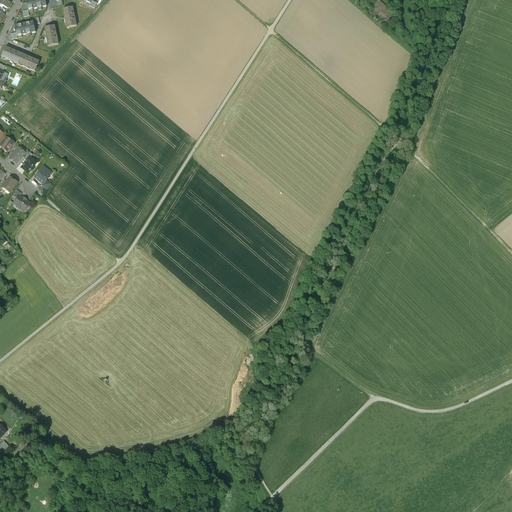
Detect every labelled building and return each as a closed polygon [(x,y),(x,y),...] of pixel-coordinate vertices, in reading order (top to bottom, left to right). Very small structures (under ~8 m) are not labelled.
[(6,0),(0,0),(1,1),(0,3),(0,4),(8,8),(11,2),(8,1),(6,0)] [(45,0),(27,0),(26,0),(29,10),(32,9),(32,10),(43,7),(46,6),(45,0)] [(394,14),(380,2),(380,1),(378,0),(366,0),(374,7),(368,13),(384,27),(394,14)] [(72,8),(62,10),(63,14),(64,14),(65,18),(64,18),(65,20),(66,24),(66,25),(66,28),(76,26),(72,8)] [(30,22),(15,26),(17,36),(22,35),(31,33),(36,32),(34,24),(33,22),(30,22)] [(54,26),(45,28),(45,31),(46,32),(47,36),(46,36),(47,38),(48,38),(48,42),(48,43),(48,46),(58,44),(54,26)] [(22,55),(6,48),(2,56),(6,58),(6,59),(10,61),(10,60),(14,61),(14,63),(18,64),(19,63),(22,55)] [(39,62),(22,55),(19,63),(22,65),(23,66),(27,68),(27,67),(30,68),(31,69),(35,71),(39,62)] [(1,144),(0,144),(0,146),(4,150),(4,151),(7,153),(9,150),(14,144),(9,140),(8,140),(5,138),(1,144)] [(13,153),(10,158),(17,164),(22,157),(25,154),(18,148),(13,153)] [(24,159),(23,160),(26,162),(29,159),(30,159),(32,155),(29,153),(24,159)] [(26,162),(21,168),(28,174),(31,170),(31,171),(33,170),(34,169),(34,168),(33,167),(36,164),(30,159),(29,159),(26,162)] [(43,169),(42,168),(35,178),(43,184),(46,181),(47,179),(46,178),(50,174),(47,172),(46,170),(45,168),(43,169)] [(7,182),(3,187),(6,190),(6,191),(6,192),(9,194),(10,194),(12,191),(12,190),(17,183),(10,178),(7,182)] [(46,181),(43,184),(42,186),(47,189),(51,184),(46,181)] [(16,190),(13,196),(17,199),(19,196),(20,196),(21,194),(16,190)] [(20,196),(19,196),(17,199),(14,203),(17,206),(24,211),(27,208),(28,208),(29,207),(28,206),(30,204),(26,201),(23,198),(23,199),(20,196)] [(4,441),(0,444),(0,449),(3,453),(9,447),(4,441)]
